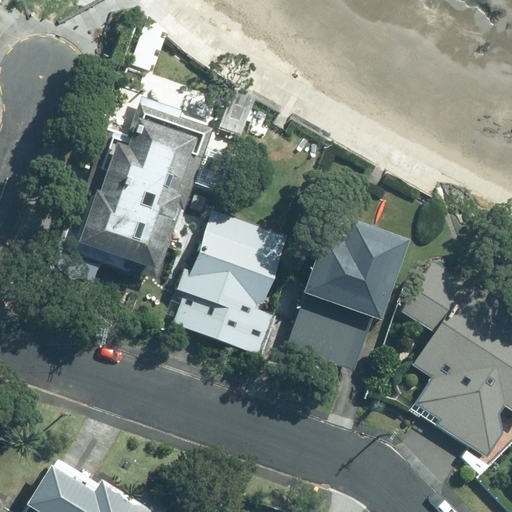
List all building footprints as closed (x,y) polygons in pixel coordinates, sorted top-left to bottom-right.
[(167,33),(153,24),(147,41),(137,38),(129,62),(155,70),(167,33)] [(70,246),(155,276),(209,125),(136,100),(123,137),(110,132),(70,246)] [(248,114),(224,104),(215,127),(239,136),(248,114)] [(284,232),(210,206),(189,267),(182,265),(175,286),(181,288),(170,321),(257,351),(271,311),(258,307),(284,232)] [(376,316),(405,234),(327,206),(298,288),(302,290),(284,343),(351,367),(370,313),(376,316)] [(511,303),(466,275),(464,278),(431,258),(399,308),(432,329),(410,363),(429,374),(408,407),(485,455),(501,430),(498,410),(502,403),(511,409),(511,303)] [(23,501),(41,511),(158,511),(98,475),(91,487),(48,461),(23,501)]
